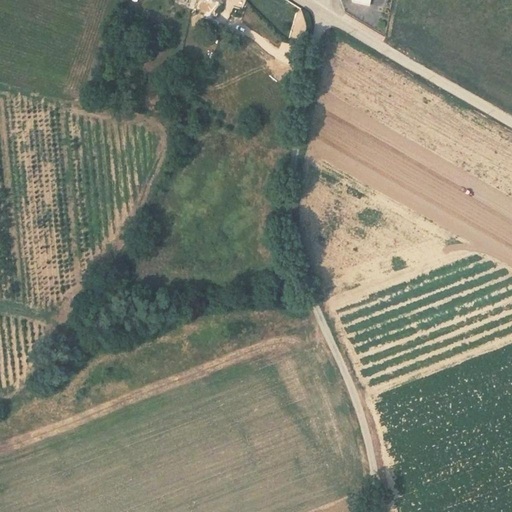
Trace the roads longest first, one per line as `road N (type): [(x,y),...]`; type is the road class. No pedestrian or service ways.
road 1 (track): [(327,0),(294,156),(290,232),(359,409),(375,468),(376,511)]
road 2 (unclassified): [(304,0),(511,122)]
